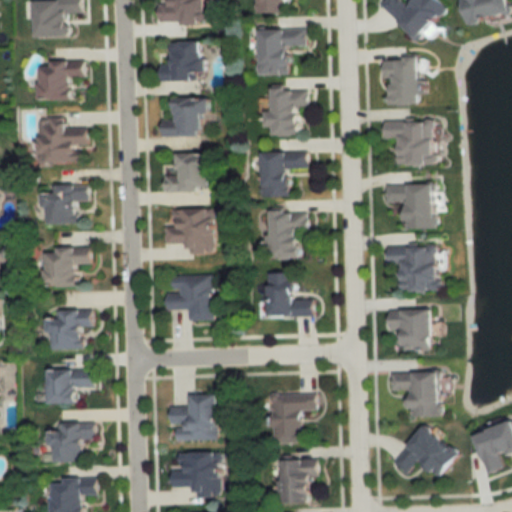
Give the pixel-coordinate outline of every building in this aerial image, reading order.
[(37,0),(38,36),(73,35),(73,14),(87,14),(86,0),(37,0)] [(208,0),(171,0),(172,2),(161,2),(161,23),(209,23),(208,0)] [(260,0),(260,12),(291,12),(291,0),(260,0)] [(404,0),(386,0),(383,4),(421,39),(451,7),(443,0),(415,0),(410,6),(404,0)] [(467,0),(471,21),(511,12),(511,11),(509,0),(467,0)] [(262,28),(262,74),(295,74),(295,46),(309,46),(309,28),(262,28)] [(164,81),(201,80),(200,72),(208,71),(207,41),(173,42),(174,65),(163,65),(164,81)] [(385,77),(394,78),(394,103),(424,104),(425,57),(386,56),(385,77)] [(42,100),(77,100),(77,78),(88,78),(88,61),(42,61),(42,100)] [(311,88),(272,87),(272,135),(304,135),(304,108),(311,108),(311,88)] [(165,136),(204,136),(204,113),(213,113),(213,97),(177,98),(178,120),(165,120),(165,136)] [(388,120),(388,138),(401,138),(401,164),(438,164),(438,120),(388,120)] [(91,145),(91,132),(70,132),(70,121),(41,121),(42,164),(86,164),(85,145),(91,145)] [(294,195),(294,170),(312,169),(311,151),(264,152),(265,196),(294,195)] [(167,191),(214,191),(214,152),(180,152),(180,175),(167,175),(167,191)] [(438,227),(438,183),(388,183),(388,202),(407,202),(407,227),(438,227)] [(91,187),(48,185),(47,223),(82,224),(82,202),(91,202),(91,187)] [(167,243),(192,242),(192,253),(217,252),(216,207),(166,208),(167,243)] [(273,257),(308,258),(308,210),(273,210),(273,257)] [(404,290),(441,290),(440,244),(390,245),(390,264),(404,264),(404,290)] [(48,248),(47,286),(82,286),(82,265),(94,265),(94,253),(79,253),(79,249),(48,248)] [(298,272),(271,272),(270,315),(317,315),(317,303),(297,303),(298,272)] [(192,320),(216,320),(216,275),(170,275),(170,309),(192,309),(192,320)] [(436,308),(392,308),(392,330),(405,330),(405,349),(436,349),(436,308)] [(55,348),(85,348),(85,327),(95,327),(95,310),(50,310),(50,335),(55,335),(55,348)] [(51,368),(50,403),(79,403),(80,387),(97,387),(97,369),(51,368)] [(444,415),(444,371),(394,372),(394,391),(413,390),(413,415),(444,415)] [(313,443),(313,429),(306,429),(306,412),(320,411),(320,393),(274,395),(276,444),(313,443)] [(220,394),(194,394),(194,406),(173,406),(173,440),(219,440),(220,394)] [(97,422),(53,422),(54,462),(88,461),(88,440),(98,440),(97,422)] [(396,463),(410,475),(422,460),(442,476),(461,454),(427,425),(396,463)] [(197,487),(197,497),(224,497),(223,452),(175,452),(175,487),(197,487)] [(315,503),(314,478),(321,478),(321,460),(284,461),(285,504),(315,503)] [(100,476),(66,476),(66,482),(55,482),(54,511),(88,511),(89,495),(100,495),(100,476)]
